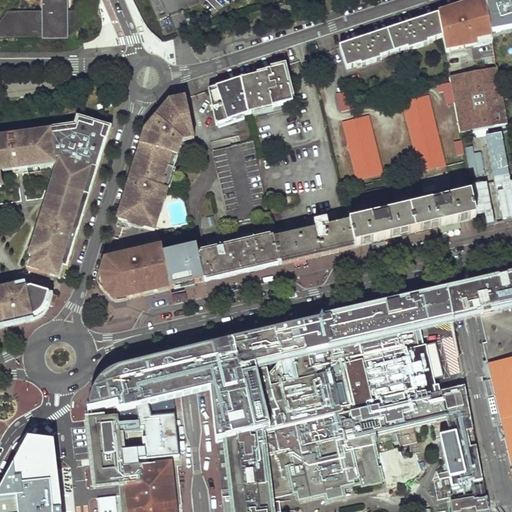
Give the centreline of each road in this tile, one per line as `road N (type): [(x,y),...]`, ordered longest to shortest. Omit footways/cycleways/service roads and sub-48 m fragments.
road 1 (residential): [(411,0),(208,66),(147,76)]
road 2 (residential): [(147,76),(74,306)]
road 3 (residential): [(182,324),(202,511)]
road 4 (residential): [(304,296),(285,282),(212,298),(149,313),(139,333)]
road 5 (residential): [(452,263),(433,243),(340,266),(331,290)]
road 6 (residential): [(147,76),(102,65),(0,65)]
road 7 (primary): [(182,324),(304,296)]
road 8 (primary): [(331,290),(452,263)]
